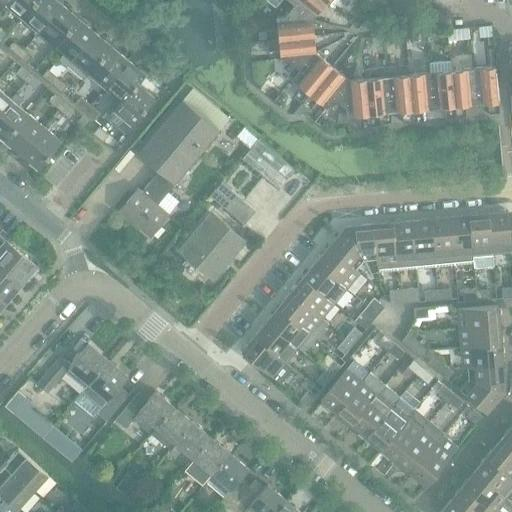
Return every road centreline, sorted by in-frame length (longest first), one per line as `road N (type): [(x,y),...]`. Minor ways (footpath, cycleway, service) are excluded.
road 1 (residential): [(184,356),(311,206),(511,193)]
road 2 (residential): [(373,511),(184,356)]
road 3 (residential): [(501,25),(511,182)]
road 4 (residential): [(424,511),(511,403)]
road 5 (residential): [(184,356),(82,272)]
road 6 (unclassified): [(82,272),(64,233),(0,180)]
road 7 (unclassified): [(0,364),(82,272)]
